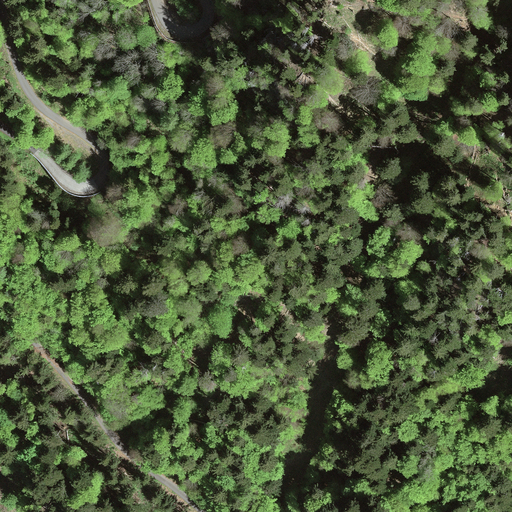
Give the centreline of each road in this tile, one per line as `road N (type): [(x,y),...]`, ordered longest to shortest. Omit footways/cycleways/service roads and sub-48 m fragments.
road 1 (unclassified): [(0,129),(78,189),(94,187),(105,168),(103,154),(39,105),(23,81),(0,0)]
road 2 (unclassified): [(201,511),(139,462),(0,310)]
